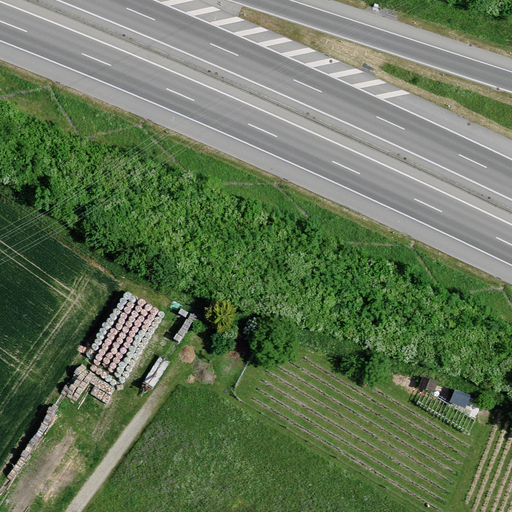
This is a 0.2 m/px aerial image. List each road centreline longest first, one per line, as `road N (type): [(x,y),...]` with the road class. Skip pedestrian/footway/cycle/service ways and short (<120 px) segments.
road 1 (motorway): [(0,21),(511,245)]
road 2 (motorway): [(511,180),(106,0)]
road 3 (motorway): [(511,81),(258,0)]
road 4 (track): [(71,511),(186,357)]
